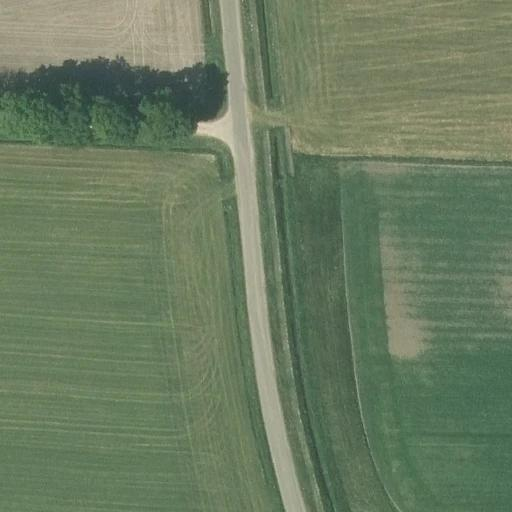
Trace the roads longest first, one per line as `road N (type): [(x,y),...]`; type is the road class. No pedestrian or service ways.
road 1 (unclassified): [(226,0),(262,371),(293,511)]
road 2 (track): [(360,511),(330,402),(302,162)]
road 3 (track): [(238,133),(0,122)]
